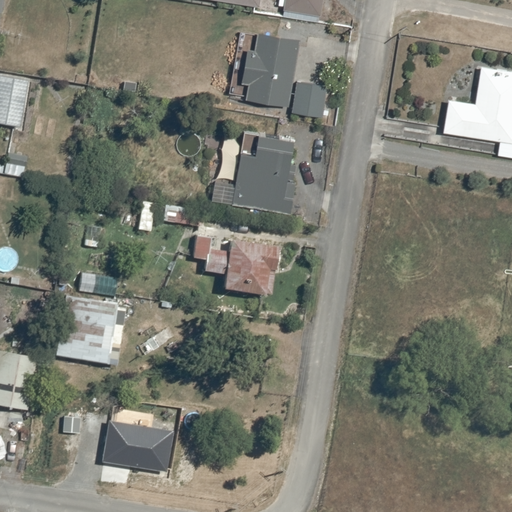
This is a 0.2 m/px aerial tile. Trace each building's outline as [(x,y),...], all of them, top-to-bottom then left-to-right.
[(214,0),(262,8),(263,0),(214,0)] [(287,0),(286,11),(323,17),(325,0),(287,0)] [(260,35),(258,51),(251,50),(245,85),(252,86),(249,100),(291,107),(302,42),(260,35)] [(489,67),(475,64),(469,100),(442,95),(437,129),(509,142),(511,124),(511,74),(488,71),(489,67)] [(29,81),(0,75),(0,124),(21,128),(29,81)] [(329,87),(299,83),(295,114),(325,118),(329,87)] [(298,166),(294,166),(297,143),(264,138),(261,157),(243,154),(235,205),(293,215),(298,184),(291,183),(291,181),(296,182),(298,166)] [(28,158),(9,153),(5,172),(23,177),(28,158)] [(151,202),(123,198),(121,213),(135,215),(133,228),(147,229),(151,202)] [(167,204),(164,221),(200,227),(203,210),(167,204)] [(274,297),(281,249),(198,237),(194,260),(208,262),(206,273),(229,277),(226,292),(267,298),(267,296),(274,297)] [(115,276),(77,272),(75,293),(113,297),(115,276)] [(109,304),(61,297),(52,356),(111,365),(117,325),(106,323),(109,304)] [(1,351),(0,358),(0,405),(29,410),(39,357),(1,351)] [(146,457),(143,483),(169,486),(172,460),(146,457)]
